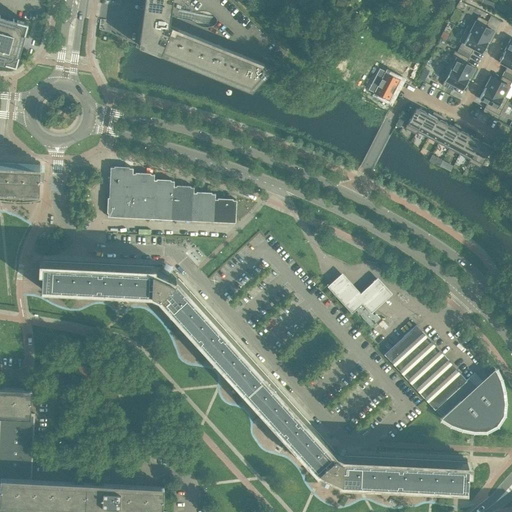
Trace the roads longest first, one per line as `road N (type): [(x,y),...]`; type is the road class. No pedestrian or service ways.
road 1 (tertiary): [(86,126),(182,152),(357,221),(467,294),(511,344)]
road 2 (tertiary): [(352,195),(264,158),(88,107)]
road 3 (residential): [(213,295),(174,253),(106,249),(70,231),(56,202),(56,158)]
road 4 (residential): [(213,295),(347,442),(366,444)]
road 5 (tertiary): [(511,313),(437,242),(352,195)]
